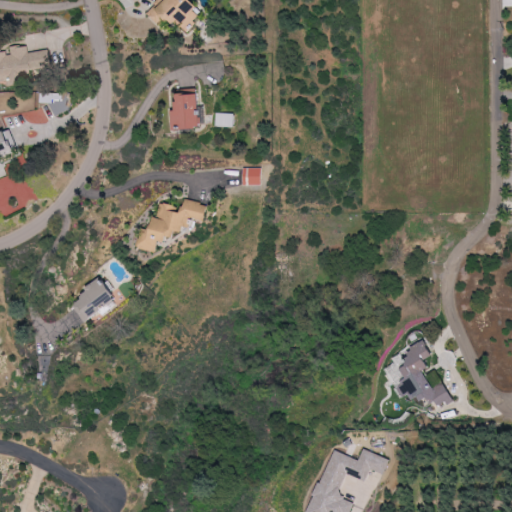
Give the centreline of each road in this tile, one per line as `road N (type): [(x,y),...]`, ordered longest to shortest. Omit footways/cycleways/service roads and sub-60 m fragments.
road 1 (residential): [(0,244),(57,207),(91,159),(106,95),(91,0)]
road 2 (residential): [(504,0),(503,209)]
road 3 (residential): [(0,445),(109,498)]
